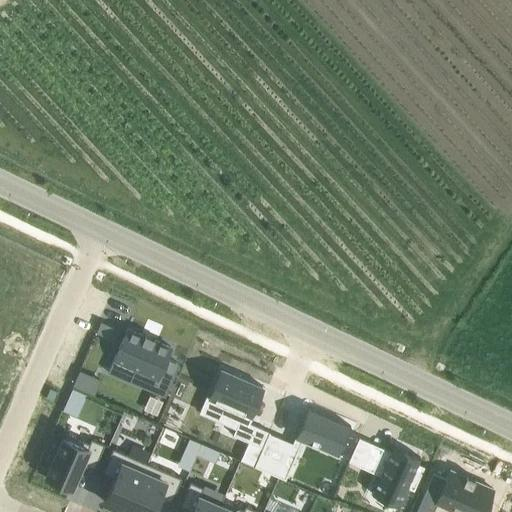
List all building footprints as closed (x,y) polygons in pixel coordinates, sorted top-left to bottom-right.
[(127,328),(114,359),(135,368),(129,381),(165,396),(179,364),(166,358),(168,355),(171,347),(154,340),(155,338),(154,337),(153,339),(145,336),(146,334),(145,333),(144,335),(127,328)] [(210,396),(209,397),(225,404),(220,415),(238,423),(235,428),(233,435),(248,441),(240,459),(254,465),(269,432),(270,432),(270,431),(250,422),(247,421),(250,415),(250,413),(258,395),(262,385),(257,383),(240,376),(240,374),(239,374),(239,375),(222,368),(218,377),(210,396)] [(269,432),(254,465),(285,479),(287,476),(281,473),(290,452),(296,455),(303,439),(338,455),(339,454),(343,443),(344,441),(347,434),(351,426),(329,416),(328,419),(311,412),(312,409),(308,407),(304,415),(292,442),(270,432),(269,432)] [(52,462),(46,476),(71,487),(82,463),(94,468),(105,444),(91,438),(89,442),(65,432),(59,447),(53,444),(47,460),(52,462)] [(358,439),(349,461),(350,461),(351,461),(359,465),(369,442),(361,438),(361,437),(359,437),(358,439)] [(381,447),(371,470),(380,474),(372,493),(373,494),(374,493),(376,490),(399,500),(397,503),(397,504),(399,505),(407,487),(414,490),(424,467),(424,466),(418,463),(421,457),(419,456),(418,457),(395,447),(395,445),(393,445),(391,451),(390,451),(381,447)] [(113,447),(102,472),(114,477),(104,501),(126,511),(147,462),(113,447)] [(147,462),(126,511),(129,511),(151,511),(159,497),(171,502),(182,477),(147,462)] [(434,473),(419,509),(426,511),(435,511),(438,507),(450,511),(492,511),(502,490),(452,469),(448,479),(434,473)] [(190,481),(179,505),(192,511),(191,511),(217,511),(221,505),(220,504),(200,496),(204,487),(190,481)] [(221,505),(217,511),(258,511),(259,511),(245,505),(243,509),(221,500),(220,504),(221,505)]
